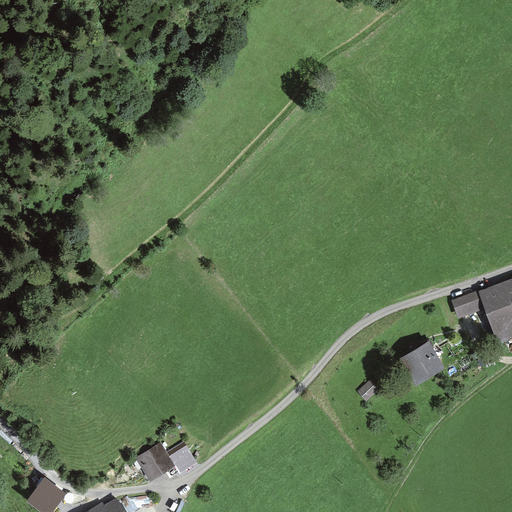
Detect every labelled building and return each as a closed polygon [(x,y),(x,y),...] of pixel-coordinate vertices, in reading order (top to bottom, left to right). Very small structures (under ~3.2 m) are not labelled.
[(511,280),(457,300),(461,313),(487,304),(498,336),(511,331),(511,280)] [(428,342),(404,356),(417,378),(441,364),(428,342)] [(381,388),(373,378),(361,388),(370,398),(381,388)] [(160,444),(139,458),(151,477),(175,462),(179,469),(194,460),(182,443),(166,453),(160,444)] [(35,496),(51,509),(61,497),(45,484),(35,496)] [(101,505),(88,511),(123,511),(116,501),(103,509),(101,505)]
